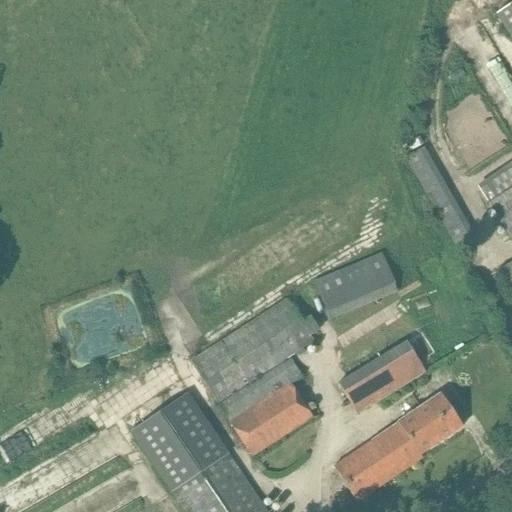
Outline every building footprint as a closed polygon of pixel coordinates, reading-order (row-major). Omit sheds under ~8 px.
[(511,0),(495,13),(511,38),(511,0)] [(490,107),(511,95),(511,80),(487,28),(459,42),(490,107)] [(511,183),(485,202),(511,241),(511,261),(498,271),(511,293),(511,183)] [(206,309),(346,232),(331,205),(191,282),(206,309)] [(326,317),(398,295),(386,254),(314,276),(326,317)] [(286,299),(190,361),(251,457),(312,418),(290,384),(302,378),(289,358),(314,342),(310,338),(320,330),(310,316),(302,322),(286,299)] [(355,412),(427,373),(407,337),(348,369),(351,374),(338,381),(355,412)] [(172,491),(185,511),(266,511),(227,454),(228,454),(187,393),(131,431),(172,491)] [(333,467),(346,485),(357,502),(422,458),(420,455),(462,427),(440,394),(396,423),(397,424),(333,467)]
